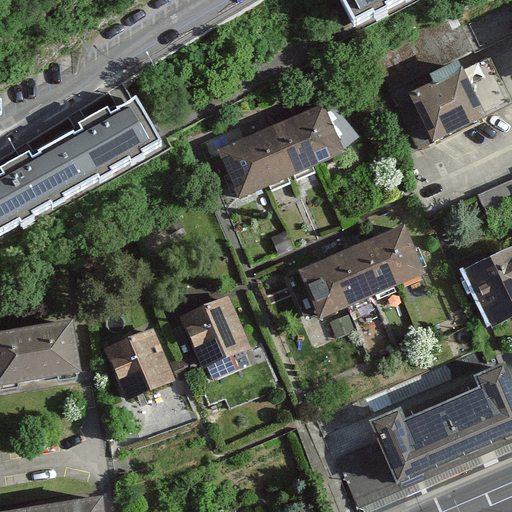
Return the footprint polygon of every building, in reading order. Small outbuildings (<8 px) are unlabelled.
[(345,0),(366,40),(447,0),(345,0)] [(511,97),(494,55),(391,99),(418,163),(511,122),(511,97)] [(61,139),(89,188),(164,145),(137,97),(61,139)] [(336,112),(225,154),(247,212),(358,170),(336,112)] [(61,139),(0,174),(0,222),(6,233),(89,188),(61,139)] [(415,234),(306,279),(328,331),(436,287),(415,234)] [(511,257),(471,276),(501,341),(511,335),(511,257)] [(234,303),(184,324),(219,407),(269,386),(234,303)] [(70,320),(0,332),(0,382),(79,368),(70,320)] [(156,334),(106,358),(133,415),(183,390),(156,334)] [(318,434),(347,503),(511,434),(511,374),(505,356),(318,434)] [(102,511),(100,498),(18,511),(102,511)]
